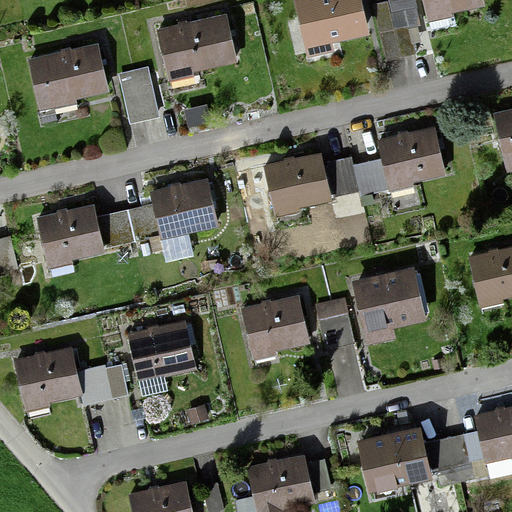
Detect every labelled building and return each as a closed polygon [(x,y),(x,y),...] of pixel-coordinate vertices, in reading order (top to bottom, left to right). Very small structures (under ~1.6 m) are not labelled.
[(298,0),(308,42),(364,29),(356,0),(298,0)] [(388,0),(379,0),(372,2),(384,60),(401,56),(388,0)] [(413,0),(388,0),(401,56),(416,53),(406,11),(415,9),(413,0)] [(429,0),(433,15),(483,3),(482,0),(429,0)] [(162,70),(238,57),(232,26),(156,40),(162,70)] [(42,100),(106,88),(99,51),(35,63),(42,100)] [(150,79),(136,82),(143,113),(158,110),(150,79)] [(136,82),(120,86),(127,117),(143,113),(136,82)] [(511,108),(494,113),(504,156),(511,153),(511,108)] [(433,129),(378,141),(382,159),(353,165),(359,189),(360,196),(389,189),(388,182),(442,170),(433,129)] [(321,153),(265,165),(274,208),(330,196),(321,153)] [(353,165),(351,155),(327,160),(336,195),(359,189),(353,165)] [(206,179),(152,192),(155,204),(125,211),(132,242),(216,222),(206,179)] [(92,204),(37,218),(48,261),(103,248),(92,204)] [(0,271),(19,267),(11,235),(0,237),(0,271)] [(480,300),(511,292),(511,247),(470,258),(480,300)] [(366,325),(422,313),(412,269),(356,282),(366,325)] [(339,345),(353,342),(344,299),(331,302),(339,345)] [(301,344),(293,302),(248,311),(255,352),(301,344)] [(339,345),(331,302),(315,305),(324,348),(339,345)] [(145,375),(191,366),(184,330),(138,338),(145,375)] [(17,358),(26,402),(82,390),(85,402),(113,397),(106,367),(76,374),(71,347),(17,358)] [(121,364),(106,367),(113,397),(127,393),(121,364)] [(511,405),(474,415),(486,462),(511,455),(511,405)] [(360,441),(371,487),(426,475),(415,428),(360,441)] [(459,480),(474,477),(466,435),(451,438),(459,480)] [(459,480),(451,438),(425,443),(434,485),(459,480)] [(246,469),(255,511),(281,511),(281,509),(312,502),(301,456),(246,469)] [(324,459),(311,462),(317,492),(331,489),(324,459)] [(218,482),(202,486),(207,511),(212,511),(224,510),(218,482)] [(128,494),(131,511),(191,511),(185,483),(128,494)]
